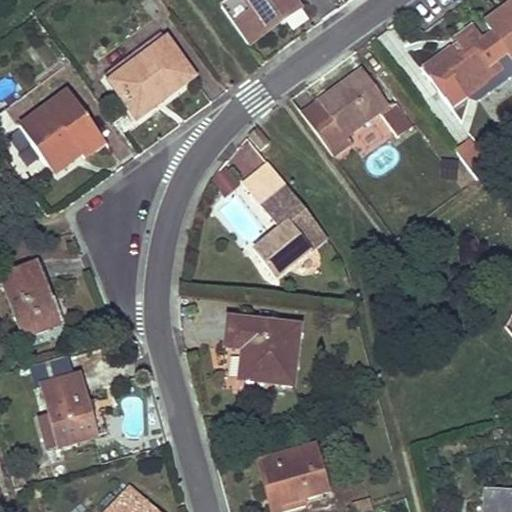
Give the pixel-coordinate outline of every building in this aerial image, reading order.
[(249,46),(300,9),(293,0),(225,0),(219,5),(249,46)] [(511,5),(485,25),(493,35),(504,50),(511,61),(511,5)] [(457,46),(475,32),(473,28),(454,42),(457,46)] [(502,57),(500,54),(504,50),(493,35),(483,42),(475,32),(457,46),(464,56),(458,61),(450,50),(436,60),(443,69),(429,79),(451,109),(466,99),(460,90),(466,85),(462,80),(475,71),(479,76),(484,83),(502,69),(497,61),(502,57)] [(110,84),(167,42),(161,35),(104,76),(110,84)] [(162,102),(193,79),(167,42),(110,84),(137,120),(156,106),(153,102),(159,98),(162,102)] [(429,79),(443,69),(436,60),(422,70),(429,79)] [(473,97),(505,73),(502,69),(484,83),(470,93),(473,97)] [(345,138),(379,113),(398,138),(412,129),(392,103),(389,106),(363,71),(318,104),(330,120),(314,133),(333,157),(349,144),(345,138)] [(466,85),(479,76),(475,71),(462,80),(466,85)] [(105,144),(68,94),(19,130),(50,172),(78,152),(81,156),(84,160),(105,144)] [(156,106),(162,102),(159,98),(153,102),(156,106)] [(330,120),(318,104),(302,116),(314,133),(330,120)] [(269,145),(257,131),(248,138),(260,151),(269,145)] [(483,162),(467,141),(454,151),(470,172),(483,162)] [(53,177),(81,156),(78,152),(50,172),(53,177)] [(457,180),(458,162),(442,161),(441,179),(457,180)] [(275,280),(327,240),(268,165),(243,186),(270,220),(274,217),(288,234),(284,237),(258,258),(275,280)] [(213,181),(227,198),(238,189),(225,171),(213,181)] [(288,234),(274,217),(270,220),(284,237),(288,234)] [(62,325),(38,265),(0,281),(24,341),(62,325)] [(292,387),(298,330),(229,322),(226,350),(243,351),(246,352),(245,361),(242,360),(239,381),(292,387)] [(96,439),(78,379),(42,389),(49,417),(59,450),(96,439)] [(59,450),(49,417),(37,420),(47,453),(59,450)] [(327,494),(314,449),(259,465),(267,494),(279,491),(283,506),(304,500),(327,494)] [(19,487),(15,478),(10,479),(13,489),(19,487)] [(138,511),(147,503),(144,506),(131,494),(134,491),(132,490),(110,511),(138,511)] [(285,511),(306,506),(304,500),(283,506),(279,491),(267,494),(271,511),(285,511)] [(365,509),(364,502),(353,505),(355,511),(365,509)] [(155,511),(147,503),(138,511),(155,511)]
